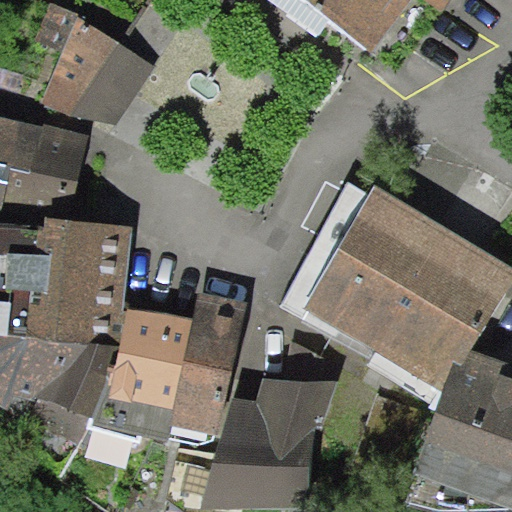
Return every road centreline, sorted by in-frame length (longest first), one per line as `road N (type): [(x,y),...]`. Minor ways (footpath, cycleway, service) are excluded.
road 1 (residential): [(363,95),(266,252),(145,207),(141,164),(71,119),(0,95)]
road 2 (residential): [(363,95),(416,123),(506,38),(511,22)]
road 3 (residential): [(232,0),(363,95)]
